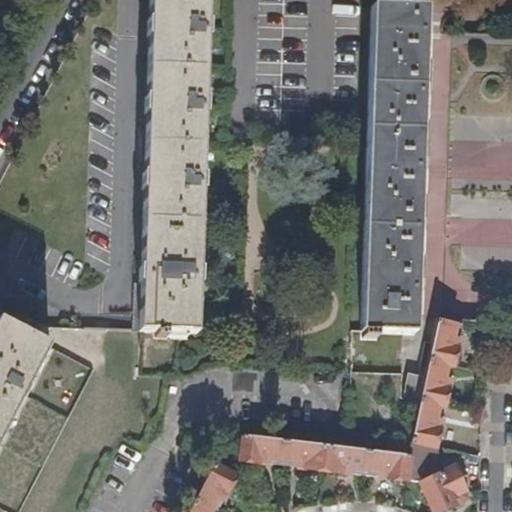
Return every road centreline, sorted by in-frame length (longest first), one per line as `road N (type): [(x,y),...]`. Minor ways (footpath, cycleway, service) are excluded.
road 1 (unknown): [(0,263),(45,299),(90,298),(116,283),(125,250),(90,0)]
road 2 (unknown): [(8,511),(43,439),(75,408),(112,408),(161,441)]
road 3 (residential): [(59,0),(0,116)]
road 4 (residential): [(500,388),(494,511)]
